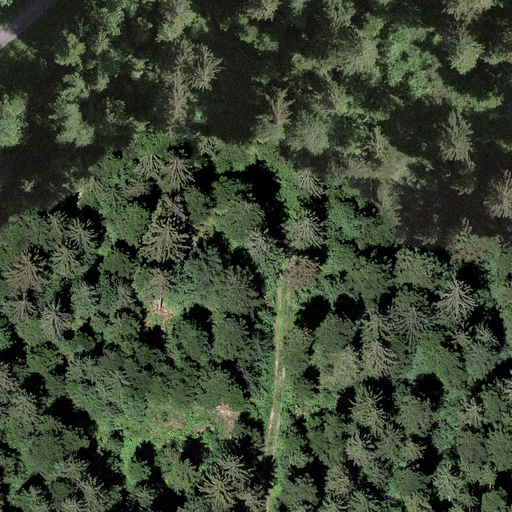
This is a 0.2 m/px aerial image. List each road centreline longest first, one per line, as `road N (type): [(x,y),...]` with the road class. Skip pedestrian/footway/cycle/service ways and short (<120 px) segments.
road 1 (track): [(209,0),(285,286),(265,511)]
road 2 (track): [(256,170),(318,196),(359,198),(511,101)]
